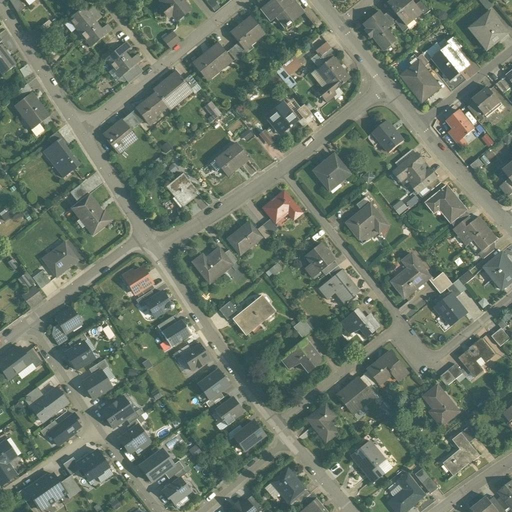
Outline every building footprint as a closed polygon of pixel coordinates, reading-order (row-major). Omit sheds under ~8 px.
[(25,9),(17,0),(8,0),(18,15),(25,9)] [(161,0),(160,1),(164,6),(162,7),(162,11),(166,16),(170,17),(172,15),(177,21),(179,22),(182,19),(183,17),(188,12),(188,9),(186,6),(183,5),(178,0),(161,0)] [(295,3),(292,0),(274,0),(261,11),(270,22),(280,15),(288,25),(289,26),(291,24),(303,14),(294,3),(295,3)] [(414,20),(398,0),(395,0),(390,5),(401,19),(407,26),(414,20)] [(416,6),(411,0),(398,0),(414,20),(422,14),(416,6)] [(430,12),(421,2),(416,6),(422,14),(423,13),(425,16),(430,12)] [(82,9),(68,21),(75,31),(96,14),(92,8),(86,13),(82,9)] [(322,24),(309,9),(303,13),(316,29),(322,24)] [(384,17),(380,12),(364,25),(385,51),(397,42),(387,30),(391,27),(391,26),(384,17)] [(491,12),(473,27),(485,41),(481,44),(487,52),(509,34),(491,12)] [(396,23),(388,13),(384,17),(391,26),(391,27),(391,28),(396,24),(396,23)] [(100,18),(96,14),(75,31),(83,40),(98,28),(94,23),(100,18)] [(288,25),(281,16),(277,21),(286,32),(293,27),(291,24),(289,26),(287,28),(286,26),(288,25)] [(251,18),(230,35),(238,44),(244,51),(244,50),(264,34),(251,18)] [(401,19),(396,23),(396,24),(404,33),(408,29),(406,27),(407,26),(401,19)] [(49,22),(40,29),(43,34),(52,26),(49,22)] [(52,26),(43,34),(47,38),(56,31),(52,26)] [(100,31),(98,28),(83,40),(90,49),(100,40),(109,33),(111,31),(106,26),(100,31)] [(109,33),(100,40),(105,45),(113,38),(109,33)] [(172,33),(163,41),(170,50),(180,42),(172,33)] [(113,38),(105,45),(108,50),(117,43),(113,38)] [(462,48),(454,38),(448,43),(450,46),(456,53),(462,48)] [(112,54),(104,60),(112,70),(127,58),(124,54),(130,49),(125,43),(112,54)] [(120,47),(117,43),(108,50),(112,54),(120,47)] [(244,51),(238,44),(233,48),(242,58),(247,54),(244,50),(244,51)] [(218,45),(193,65),(199,73),(201,71),(207,78),(221,66),(223,68),(232,62),(218,45)] [(456,53),(450,46),(433,60),(450,81),(467,67),(456,53)] [(15,66),(0,47),(0,73),(2,76),(15,66)] [(242,58),(233,48),(228,52),(236,63),(242,58)] [(331,50),(323,57),(327,62),(332,58),(333,59),(336,56),(331,50)] [(429,64),(422,55),(416,60),(419,62),(424,68),(429,64)] [(136,56),(130,61),(127,58),(112,70),(119,79),(121,77),(135,65),(140,61),(136,56)] [(327,62),(316,71),(317,72),(319,70),(327,80),(325,82),(328,86),(318,94),(326,104),(336,95),(334,93),(350,80),(333,59),(332,58),(327,62)] [(424,68),(419,62),(404,74),(419,93),(416,96),(422,104),(440,89),(440,88),(438,89),(427,75),(429,73),(424,68)] [(135,65),(121,77),(128,85),(142,73),(135,65)] [(286,76),(280,69),(276,72),(292,91),(295,88),(289,80),(286,76)] [(115,82),(119,79),(112,70),(108,73),(115,82)] [(286,76),(289,80),(296,74),(293,70),(286,76)] [(176,71),(153,89),(156,94),(168,109),(170,111),(171,110),(185,100),(189,97),(194,93),(191,89),(185,81),(176,71)] [(197,85),(190,76),(185,81),(191,89),(197,85)] [(510,90),(502,81),(496,86),(504,95),(510,90)] [(27,85),(16,94),(21,99),(31,91),(27,85)] [(488,89),(473,102),(474,103),(482,113),(479,115),(482,119),(485,117),(484,116),(500,103),(488,89)] [(49,117),(31,94),(14,108),(32,130),(39,125),(48,118),(49,117)] [(156,94),(136,111),(144,121),(147,124),(150,127),(157,121),(156,119),(168,109),(156,94)] [(210,101),(202,108),(213,121),(222,114),(210,101)] [(298,122),(282,103),(273,111),(274,113),(267,118),(273,125),(272,126),(272,127),(275,124),(283,134),(289,129),(290,129),(292,128),(291,127),(298,122)] [(482,113),(474,103),(468,109),(475,118),(479,115),(482,113)] [(304,106),(296,112),(304,121),(312,115),(304,106)] [(144,121),(136,111),(130,115),(139,125),(144,121)] [(474,130),(460,112),(448,122),(454,130),(462,140),(468,135),(468,136),(469,136),(468,135),(474,130)] [(139,125),(130,115),(126,118),(134,129),(139,125)] [(48,118),(39,125),(42,130),(52,123),(48,118)] [(126,118),(103,136),(109,143),(108,143),(118,156),(128,148),(129,147),(139,140),(132,131),(134,129),(126,118)] [(387,122),(373,134),(381,143),(389,154),(404,142),(387,122)] [(454,130),(449,134),(458,144),(462,140),(454,130)] [(58,132),(47,140),(52,146),(60,140),(60,141),(63,139),(58,132)] [(381,143),(373,134),(367,138),(374,148),(381,143)] [(260,140),(266,148),(270,145),(264,137),(260,140)] [(60,141),(60,140),(52,146),(42,153),(53,166),(55,165),(65,177),(72,172),(72,173),(80,166),(60,141)] [(249,160),(236,144),(214,162),(215,163),(216,161),(221,167),(220,169),(226,177),(240,166),(240,167),(249,160)] [(404,158),(407,163),(416,155),(413,151),(404,158)] [(407,163),(396,172),(403,181),(414,172),(419,178),(412,185),(419,194),(428,187),(437,179),(438,179),(430,170),(427,172),(422,166),(425,164),(417,154),(416,155),(407,163)] [(334,156),(313,172),(327,189),(333,185),(335,187),(350,176),(334,156)] [(479,160),(470,166),(475,173),(484,166),(479,160)] [(183,175),(167,188),(175,198),(178,196),(186,205),(199,195),(183,175)] [(437,179),(428,187),(432,192),(441,184),(437,179)] [(511,194),(511,189),(506,183),(500,188),(508,198),(511,194)] [(80,185),(70,194),(78,204),(88,196),(80,185)] [(448,187),(426,204),(433,213),(440,208),(452,223),(451,224),(467,212),(468,211),(458,200),(453,194),(448,187)] [(283,192),(263,209),(275,224),(287,214),(293,221),(301,214),(283,192)] [(102,213),(89,196),(88,196),(78,204),(71,209),(72,210),(74,208),(87,225),(85,227),(93,237),(112,222),(104,212),(102,213)] [(371,204),(366,197),(356,206),(361,212),(370,204),(370,205),(371,204)] [(393,206),(398,215),(407,209),(402,200),(393,206)] [(361,212),(345,224),(358,239),(373,226),(379,234),(388,227),(370,205),(370,204),(361,212)] [(470,216),(467,212),(451,224),(455,229),(465,221),(470,216)] [(497,241),(479,218),(469,226),(460,233),(460,234),(469,245),(472,243),(481,254),(490,246),(497,241)] [(277,230),(269,220),(262,226),(270,236),(277,230)] [(455,229),(454,230),(458,235),(460,234),(460,233),(469,226),(465,221),(455,229)] [(248,223),(227,240),(240,256),(261,239),(248,223)] [(270,236),(262,226),(257,230),(265,240),(270,236)] [(71,250),(80,261),(84,257),(70,239),(67,242),(72,249),(71,250)] [(65,243),(50,254),(54,260),(46,266),(56,279),(78,262),(65,243)] [(334,261),(321,244),(305,257),(311,264),(319,274),(334,261)] [(490,246),(481,254),(485,259),(494,251),(490,246)] [(223,255),(219,249),(205,260),(202,256),(192,263),(209,284),(218,277),(216,275),(223,269),(225,272),(232,266),(232,265),(223,255)] [(237,261),(228,251),(223,255),(232,265),(237,261)] [(511,264),(503,253),(484,268),(493,280),(496,278),(505,289),(511,283),(511,264)] [(431,278),(412,255),(403,262),(411,272),(407,274),(405,272),(392,283),(405,299),(431,278)] [(319,274),(311,264),(305,269),(313,279),(319,274)] [(143,266),(134,271),(133,269),(122,275),(126,281),(127,283),(135,296),(152,286),(155,285),(143,266)] [(338,266),(328,274),(332,279),(341,271),(338,266)] [(359,293),(342,271),(341,271),(332,279),(319,290),(327,300),(335,294),(344,305),(359,293)] [(469,271),(459,280),(464,286),(474,278),(469,271)] [(50,283),(42,272),(37,275),(46,286),(50,283)] [(453,285),(443,273),(432,282),(442,294),(447,289),(453,285)] [(46,286),(37,275),(32,279),(41,290),(46,286)] [(462,294),(454,284),(453,285),(447,289),(452,295),(455,299),(462,294)] [(152,286),(138,295),(140,298),(151,291),(155,289),(152,286)] [(35,288),(22,298),(29,307),(41,298),(35,288)] [(154,296),(144,302),(145,304),(156,320),(169,311),(171,311),(174,309),(175,306),(173,303),(171,302),(163,290),(154,296)] [(140,298),(136,301),(141,307),(145,304),(144,302),(154,296),(151,291),(140,298)] [(455,299),(452,295),(436,309),(442,316),(443,315),(452,326),(467,314),(455,299)] [(262,297),(233,320),(246,336),(252,331),(250,329),(260,322),(261,324),(275,313),(262,297)] [(122,308),(117,302),(113,306),(118,311),(122,308)] [(229,303),(219,311),(227,321),(237,313),(229,303)] [(73,306),(54,318),(58,326),(65,336),(84,324),(73,306)] [(358,309),(339,324),(347,333),(356,326),(367,338),(381,327),(373,317),(368,321),(358,309)] [(170,319),(157,327),(161,334),(174,326),(170,319)] [(312,331),(303,320),(295,327),(303,338),(312,331)] [(174,326),(161,334),(170,348),(191,336),(181,321),(174,326)] [(65,336),(58,326),(55,328),(54,329),(52,337),(58,347),(68,341),(67,340),(65,336)] [(506,326),(502,329),(507,335),(511,332),(506,326)] [(502,329),(492,337),(501,347),(510,339),(507,335),(502,329)] [(83,335),(68,345),(71,350),(83,343),(87,341),(83,335)] [(323,362),(305,339),(285,355),(286,357),(281,361),(286,367),(298,361),(309,373),(323,362)] [(482,340),(470,349),(472,351),(466,356),(465,355),(460,359),(475,378),(483,371),(480,368),(495,356),(482,340)] [(71,350),(65,354),(76,371),(94,360),(83,343),(71,350)] [(191,351),(181,357),(191,372),(197,368),(198,369),(204,365),(203,364),(209,360),(199,345),(191,351)] [(187,346),(172,356),(176,361),(181,357),(191,351),(187,346)] [(20,349),(0,363),(0,370),(8,381),(31,363),(25,355),(20,349)] [(42,364),(31,350),(25,355),(31,363),(35,369),(42,364)] [(391,354),(380,363),(379,362),(367,371),(368,373),(376,382),(379,386),(387,379),(385,377),(391,372),(399,382),(408,374),(391,352),(390,353),(391,354)] [(104,361),(89,370),(93,377),(101,372),(108,368),(104,361)] [(464,368),(460,371),(455,365),(448,371),(455,380),(467,371),(464,368)] [(217,371),(198,386),(209,401),(220,393),(229,387),(225,381),(223,381),(221,378),(221,377),(217,371)] [(455,380),(448,371),(439,378),(447,387),(455,380)] [(93,377),(82,384),(92,400),(111,388),(101,372),(93,377)] [(376,382),(368,373),(364,376),(371,385),(371,386),(376,382)] [(366,389),(358,379),(337,396),(353,415),(362,408),(360,406),(371,396),(373,398),(366,389)] [(371,385),(366,389),(373,398),(378,394),(371,386),(371,385)] [(438,386),(424,398),(433,409),(434,408),(439,414),(434,418),(442,428),(460,413),(438,386)] [(37,388),(23,399),(30,409),(31,409),(31,408),(44,398),(37,388)] [(44,398),(31,408),(31,409),(36,415),(39,414),(44,421),(66,405),(62,400),(64,399),(56,389),(44,398)] [(209,401),(205,404),(209,409),(223,398),(220,393),(209,401)] [(123,398),(101,413),(112,429),(126,420),(134,414),(123,398)] [(233,399),(215,412),(222,422),(223,421),(227,427),(234,422),(233,420),(235,418),(243,413),(233,399)] [(325,405),(307,420),(326,443),(338,433),(326,419),(332,414),(325,405)] [(134,414),(126,420),(129,425),(144,414),(140,410),(134,414)] [(58,426),(48,434),(58,447),(75,434),(74,432),(76,431),(77,424),(75,422),(78,420),(74,415),(58,426)] [(141,417),(126,427),(130,430),(139,423),(141,425),(144,422),(141,417)] [(232,436),(234,438),(234,439),(244,453),(267,436),(255,420),(242,429),(232,436)] [(54,422),(40,433),(43,437),(48,434),(58,426),(54,422)] [(130,430),(117,439),(130,456),(141,448),(143,451),(154,443),(141,425),(139,423),(130,430)] [(239,426),(226,437),(230,442),(234,438),(232,436),(242,429),(239,426)] [(477,437),(469,427),(461,434),(470,444),(477,437)] [(460,450),(445,463),(455,476),(473,461),(474,462),(481,457),(470,444),(461,434),(452,441),(460,450)] [(16,476),(8,464),(16,458),(5,442),(2,445),(0,445),(0,486),(0,487),(10,480),(16,476)] [(384,461),(369,442),(350,457),(351,458),(352,457),(359,466),(358,467),(372,484),(384,475),(378,467),(384,461)] [(167,454),(163,448),(150,457),(138,466),(152,484),(165,474),(176,466),(175,465),(169,457),(167,454)] [(197,448),(190,451),(193,457),(199,454),(197,448)] [(97,452),(89,457),(88,456),(77,464),(80,470),(89,482),(95,478),(95,479),(102,474),(101,473),(108,468),(97,452)] [(73,458),(63,465),(70,477),(71,477),(80,470),(77,464),(73,458)] [(178,463),(175,465),(176,466),(165,474),(169,480),(183,469),(178,463)] [(187,467),(172,477),(176,482),(179,479),(190,471),(187,467)] [(306,490),(287,469),(271,484),(289,505),(296,499),(306,490)] [(49,476),(47,474),(38,480),(25,489),(32,499),(41,511),(43,511),(68,495),(60,482),(53,473),(49,476)] [(407,511),(426,497),(407,474),(397,482),(405,490),(389,504),(395,511),(407,511)] [(71,477),(70,477),(60,482),(68,495),(69,500),(81,491),(71,477)] [(439,489),(430,478),(423,485),(431,495),(439,489)] [(176,482),(162,493),(168,500),(169,499),(174,505),(190,493),(179,479),(176,482)] [(511,482),(499,493),(502,498),(511,508),(511,509),(511,508),(511,482)] [(25,504),(32,499),(25,489),(18,493),(25,504)] [(306,490),(296,499),(300,504),(302,501),(309,495),(306,490)] [(309,495),(302,501),(308,507),(316,500),(317,499),(311,493),(309,495)] [(253,495),(247,500),(257,511),(262,511),(266,510),(253,495)] [(511,508),(502,498),(498,501),(506,511),(511,508)] [(487,499),(472,511),(497,511),(493,505),(487,499)] [(239,506),(237,504),(231,509),(233,511),(231,511),(257,511),(247,500),(245,502),(239,506)] [(308,507),(302,511),(325,511),(316,500),(308,507)] [(116,501),(110,506),(114,510),(116,509),(116,510),(119,508),(119,507),(120,506),(116,501)] [(506,511),(498,501),(493,505),(497,511),(506,511)]
